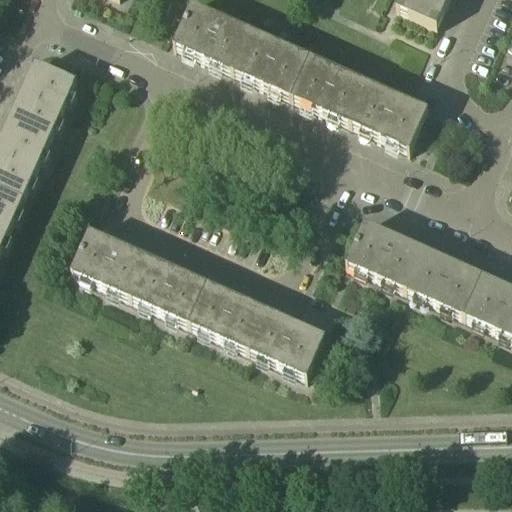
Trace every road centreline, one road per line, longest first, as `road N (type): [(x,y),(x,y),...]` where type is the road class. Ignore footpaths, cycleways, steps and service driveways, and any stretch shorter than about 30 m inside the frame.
road 1 (tertiary): [(511,446),(136,455),(0,409)]
road 2 (residential): [(180,94),(118,223),(287,298),(351,168)]
road 3 (residential): [(180,94),(351,168)]
road 4 (residential): [(502,146),(444,90),(484,0)]
road 5 (residential): [(35,19),(180,94)]
road 6 (residential): [(351,168),(467,221)]
